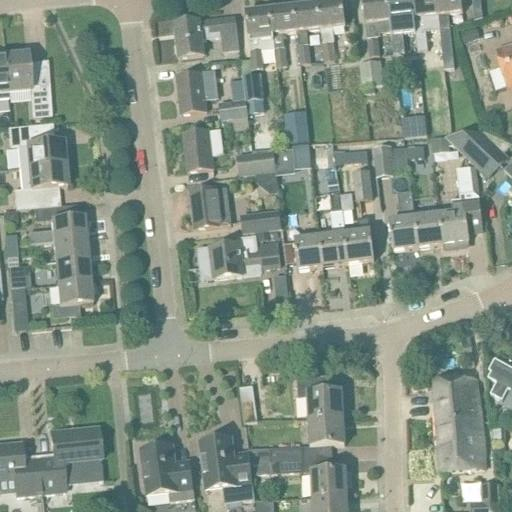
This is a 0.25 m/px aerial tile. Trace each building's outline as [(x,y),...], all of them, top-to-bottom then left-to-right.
[(392,33),(391,24),(388,0),(384,0),(363,3),(365,22),(369,59),(380,58),(378,35),(390,33),(392,33)] [(411,0),(388,0),(391,24),(392,33),(394,57),(404,56),(402,38),(416,36),(414,22),(411,0)] [(436,0),(411,0),(414,22),(416,36),(418,55),(428,54),(426,35),(440,33),(438,19),(436,0)] [(460,0),(436,0),(438,19),(440,33),(450,32),(449,18),(463,16),(462,13),(462,11),(460,0)] [(481,3),(472,4),(475,24),(482,21),(481,3)] [(322,32),(325,65),(335,64),(333,45),(335,45),(334,31),(346,30),(343,5),(319,8),(322,32)] [(296,35),(300,68),(310,66),(306,34),(322,32),(319,8),(295,10),(298,35),(296,35)] [(295,10),(271,13),(276,53),(274,53),(276,72),(287,70),(282,36),(296,35),(298,35),(295,10)] [(271,13),(246,16),(252,74),(264,73),(262,54),(274,53),(276,53),(271,13)] [(180,62),(199,59),(204,59),(202,44),(221,41),(223,55),(224,55),(225,66),(241,64),(236,20),(175,28),(180,62)] [(477,30),(461,35),(465,48),(481,42),(477,30)] [(450,32),(440,33),(441,53),(443,53),(443,60),(445,73),(454,72),(452,59),(452,52),(450,32)] [(511,48),(495,55),(507,91),(511,89),(511,48)] [(483,57),(476,59),(480,71),(487,69),(483,57)] [(5,60),(8,97),(9,97),(30,95),(32,121),(52,120),(48,64),(28,66),(27,58),(5,60)] [(0,104),(9,104),(9,97),(8,97),(5,60),(0,60),(0,104)] [(418,64),(419,77),(428,76),(427,63),(418,64)] [(359,67),(362,88),(362,93),(364,93),(364,97),(383,95),(380,69),(373,70),(373,65),(359,66),(359,67)] [(342,95),(342,90),(362,88),(359,67),(356,68),(356,70),(340,72),(339,70),(325,72),(328,96),(342,95)] [(203,77),(176,80),(181,119),(207,116),(204,95),(215,94),(213,78),(203,79),(203,77)] [(245,105),(248,117),(263,116),(262,106),(259,79),(243,81),(245,105)] [(222,125),(248,121),(248,117),(245,105),(220,108),(222,125)] [(54,147),(53,128),(9,132),(10,151),(18,150),(20,173),(65,169),(63,146),(54,147)] [(188,176),(214,173),(211,152),(221,151),(220,135),(209,136),(209,134),(183,137),(188,176)] [(511,149),(511,147),(483,136),(454,140),(462,154),(490,181),(508,162),(504,157),(511,149)] [(431,143),(433,158),(449,156),(448,150),(455,148),(462,154),(454,140),(431,143)] [(295,173),(313,172),(311,160),(311,148),(293,152),(294,162),(295,173)] [(409,163),(408,151),(391,153),(391,150),(374,152),(376,182),(394,181),(393,165),(409,163)] [(408,151),(409,163),(424,162),(423,150),(408,151)] [(335,157),(336,170),(368,167),(366,155),(335,157)] [(240,180),(276,177),(274,157),(238,160),(240,180)] [(311,160),(313,172),(328,171),(327,159),(311,160)] [(60,210),(59,191),(67,191),(65,169),(20,173),(22,194),(13,194),(15,215),(17,214),(34,213),(60,210)] [(453,217),(441,218),(444,249),(443,249),(444,254),(457,253),(456,247),(470,245),(469,237),(483,235),(479,200),(473,196),(470,171),(457,172),(460,203),(452,204),(453,217)] [(356,206),(372,204),(368,174),(352,176),(356,206)] [(269,199),(279,197),(276,177),(255,179),(257,188),(269,199)] [(195,233),(231,229),(227,191),(217,192),(217,191),(190,195),(195,233)] [(390,224),(393,255),(419,252),(415,221),(411,196),(398,198),(401,223),(390,224)] [(30,249),(54,247),(86,244),(84,221),(80,221),(79,209),(60,210),(34,213),(36,227),(51,225),(52,235),(29,237),(30,249)] [(15,215),(4,216),(5,228),(18,227),(17,214),(15,215)] [(334,239),(321,241),(324,271),(349,268),(345,237),(343,215),(331,216),(334,239)] [(268,235),(269,235),(281,234),(279,217),(241,221),(243,238),(255,237),(268,235)] [(419,252),(443,249),(444,249),(441,218),(415,221),(419,252)] [(374,265),(369,221),(358,223),(359,236),(345,237),(349,268),(374,265)] [(268,235),(255,237),(256,241),(256,245),(269,243),(268,235)] [(6,241),(7,250),(16,249),(15,240),(6,241)] [(199,253),(201,274),(202,284),(261,277),(261,273),(280,270),(278,251),(277,247),(256,249),(256,245),(256,241),(238,242),(239,249),(231,250),(199,253)] [(321,241),(294,244),(297,267),(298,274),(324,271),(321,241)] [(86,244),(54,247),(56,267),(88,264),(86,244)] [(297,267),(295,247),(284,248),(286,268),(297,267)] [(16,249),(7,250),(8,262),(17,261),(16,249)] [(57,289),(90,286),(88,264),(56,267),(57,289)] [(11,293),(20,292),(19,282),(10,283),(11,293)] [(57,289),(59,310),(52,310),(53,323),(80,320),(79,309),(92,308),(90,286),(57,289)] [(11,293),(12,305),(15,336),(27,335),(24,304),(25,303),(24,292),(20,293),(20,292),(11,293)] [(491,375),(488,381),(496,386),(490,397),(502,403),(508,392),(511,394),(510,395),(504,408),(511,412),(511,371),(495,362),(489,374),(491,375)] [(308,401),(309,424),(343,422),(342,396),(331,396),(330,380),(297,382),(298,402),(308,401)] [(477,383),(434,384),(439,450),(484,448),(484,444),(477,383)] [(258,425),(253,389),(240,391),(245,427),(258,425)] [(343,422),(309,424),(310,450),(345,449),(343,422)] [(54,462),(39,463),(44,496),(64,494),(64,485),(102,481),(101,464),(100,452),(98,432),(51,437),(54,462)] [(207,446),(200,447),(206,494),(222,492),(224,508),(255,504),(252,477),(250,466),(248,453),(247,453),(247,455),(234,457),(232,443),(224,444),(221,441),(210,442),(207,446)] [(44,496),(39,463),(22,465),(20,448),(0,449),(0,497),(15,496),(15,499),(44,496)] [(173,450),(166,451),(162,448),(151,449),(148,453),(141,454),(147,500),(169,497),(170,506),(195,503),(190,465),(189,465),(189,470),(176,472),(173,450)] [(484,448),(439,450),(440,476),(485,473),(484,448)] [(302,450),(248,453),(250,466),(253,466),(302,463),(302,457),(302,450)] [(253,466),(250,466),(252,477),(256,477),(279,477),(303,476),(302,463),(253,466)] [(312,503),(347,501),(346,490),(352,489),(351,476),(346,476),(346,474),(311,475),(312,503)] [(472,511),(497,511),(496,489),(482,490),(483,507),(472,507),(472,511)] [(312,511),(347,511),(347,501),(312,503),(312,511)]
